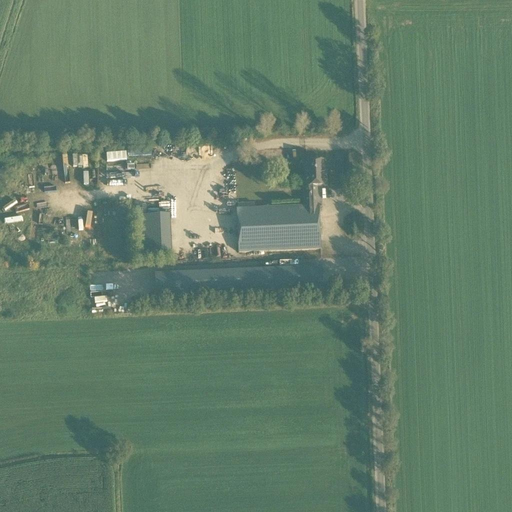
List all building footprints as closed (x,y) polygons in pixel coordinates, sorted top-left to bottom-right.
[(105,153),(105,162),(127,161),(127,153),(105,153)] [(303,206),(253,208),(253,204),(236,205),(238,254),(320,250),(318,206),(317,206),(316,187),(326,187),(326,178),(324,178),(323,162),(303,163),(304,177),(301,178),(303,206)] [(172,257),(172,215),(161,215),(161,213),(146,213),(146,257),(172,257)] [(321,268),(227,272),(228,295),(322,290),(321,268)] [(228,295),(227,272),(154,276),(155,298),(228,295)] [(92,301),(105,304),(106,296),(93,294),(92,301)]
